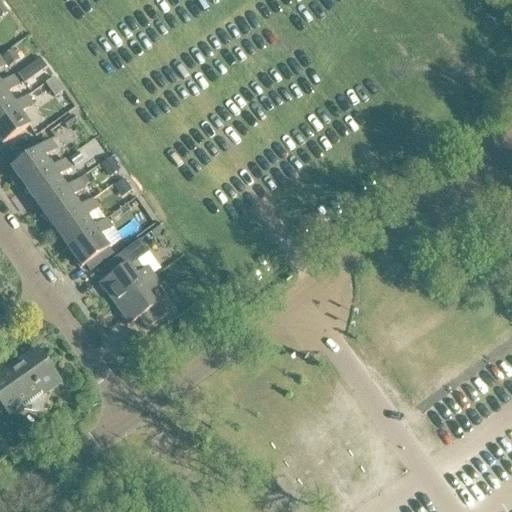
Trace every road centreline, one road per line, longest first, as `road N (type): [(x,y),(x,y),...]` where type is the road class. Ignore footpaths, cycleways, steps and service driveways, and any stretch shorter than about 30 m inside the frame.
road 1 (tertiary): [(138,415),(511,147)]
road 2 (tertiary): [(0,511),(138,415)]
road 3 (residential): [(138,415),(47,296)]
